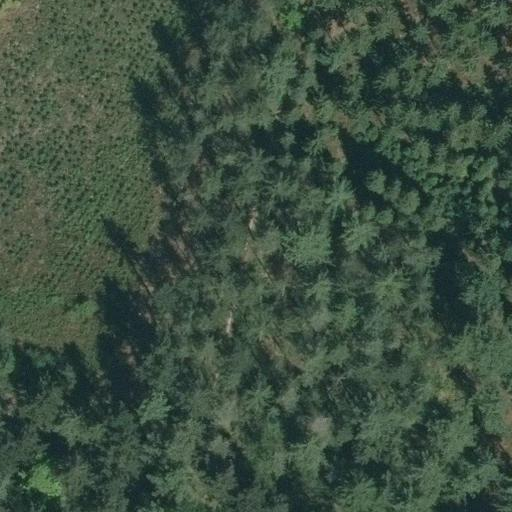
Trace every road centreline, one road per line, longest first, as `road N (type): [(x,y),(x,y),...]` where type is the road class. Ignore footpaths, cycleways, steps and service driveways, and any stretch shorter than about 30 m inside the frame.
road 1 (track): [(307,0),(187,511)]
road 2 (tertiary): [(159,511),(0,425)]
